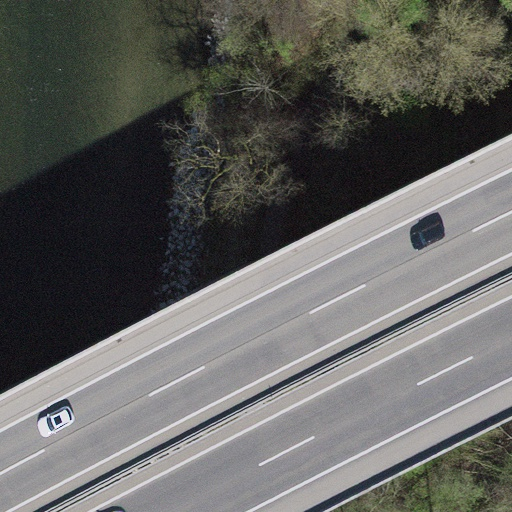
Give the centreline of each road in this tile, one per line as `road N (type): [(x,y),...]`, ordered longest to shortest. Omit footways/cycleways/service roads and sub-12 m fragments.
road 1 (motorway): [(511,210),(0,473)]
road 2 (track): [(400,0),(302,269),(257,511)]
road 3 (motorway): [(175,511),(511,340)]
